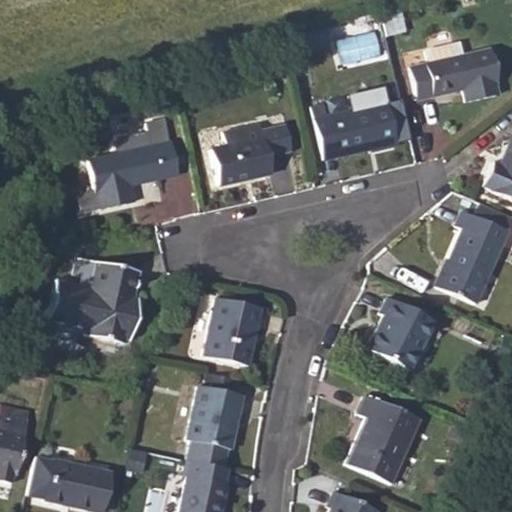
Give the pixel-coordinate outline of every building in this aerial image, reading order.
[(400,14),(381,19),(386,42),(406,37),(400,14)] [(340,62),(380,54),(372,18),(333,26),(340,62)] [(457,45),(423,53),(426,66),(460,58),(457,45)] [(426,66),(406,70),(413,102),(458,91),(462,106),(494,97),(490,84),(494,84),(487,51),(460,58),(426,66)] [(346,111),(382,103),(378,85),(349,92),(343,99),(346,111)] [(309,120),(318,163),(392,147),(382,103),(346,111),(309,120)] [(84,161),(91,187),(95,206),(96,211),(130,203),(126,188),(174,177),(166,142),(161,123),(138,127),(140,133),(111,140),(108,144),(110,155),(84,161)] [(255,123),(240,127),(242,134),(257,130),(255,123)] [(279,126),(257,130),(242,134),(240,127),(218,133),(221,147),(205,151),(214,187),(266,175),(262,157),(285,152),(279,126)] [(511,137),(510,142),(511,143),(502,169),(495,166),(490,163),(480,188),(489,192),(487,194),(511,203),(511,137)] [(506,141),(495,166),(502,169),(511,143),(510,142),(506,141)] [(95,206),(91,187),(72,191),(77,211),(95,206)] [(431,287),(472,305),(504,232),(457,212),(451,226),(457,229),(431,287)] [(125,341),(130,317),(125,316),(129,299),(134,272),(75,260),(70,279),(81,281),(78,291),(51,286),(42,326),(81,333),(79,338),(120,346),(121,340),(125,341)] [(134,301),(129,299),(125,316),(130,317),(134,301)] [(200,357),(244,367),(256,309),(213,300),(200,357)] [(363,352),(407,371),(429,320),(383,300),(375,315),(378,317),(363,352)] [(204,390),(226,394),(228,380),(207,376),(204,390)] [(193,388),(183,443),(186,443),(183,462),(220,470),(224,451),(227,451),(237,396),(226,394),(204,390),(193,388)] [(342,465),(386,485),(414,422),(360,397),(350,420),(360,424),(342,465)] [(0,411),(23,416),(25,408),(0,404),(0,411)] [(0,482),(3,483),(8,484),(10,475),(12,476),(13,476),(26,416),(23,416),(0,411),(0,482)] [(39,500),(98,511),(106,471),(48,458),(39,500)] [(174,511),(216,511),(222,486),(220,486),(224,471),(220,470),(183,462),(181,461),(178,477),(182,478),(174,511)] [(326,511),(373,511),(329,492),(323,506),(328,509),(326,511)]
